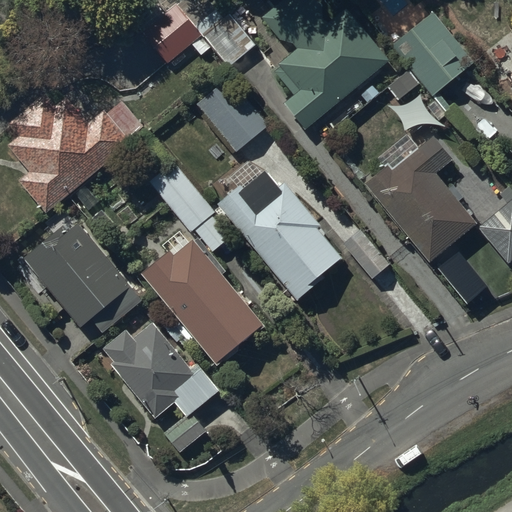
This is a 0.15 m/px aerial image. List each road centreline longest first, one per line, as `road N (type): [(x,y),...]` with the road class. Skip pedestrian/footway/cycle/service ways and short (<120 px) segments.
road 1 (unclassified): [(511,350),(422,405),(285,511)]
road 2 (secondary): [(103,511),(0,383)]
